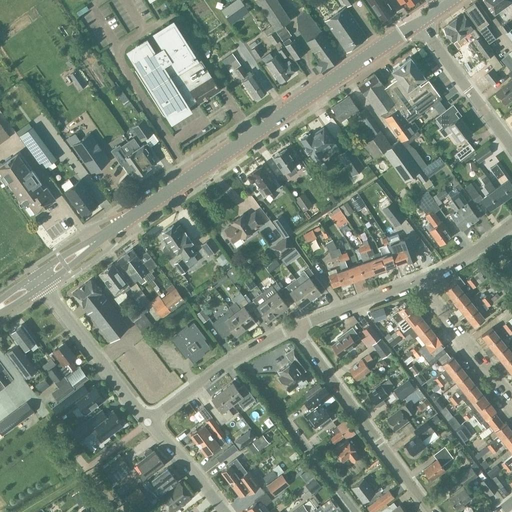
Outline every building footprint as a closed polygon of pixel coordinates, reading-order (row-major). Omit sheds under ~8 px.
[(237,0),(223,10),(232,23),(250,11),(242,0),(237,0)] [(292,36),(284,25),(291,20),(277,0),(255,0),(272,25),(276,31),(283,42),(292,36)] [(368,0),(372,6),(377,13),(377,12),(383,20),(395,12),(386,0),(368,0)] [(484,0),(495,14),(505,7),(503,4),(507,1),(506,0),(484,0)] [(496,39),(486,23),(491,20),(478,1),(466,9),(479,28),(490,44),(496,39)] [(345,8),(326,22),(347,52),(366,38),(345,8)] [(320,72),(341,57),(306,10),(296,17),(298,29),(318,57),(312,62),(320,72)] [(475,27),(474,28),(464,14),(445,29),(455,42),(454,43),(456,46),(460,43),(458,40),(469,31),(476,40),(474,41),(488,60),(495,54),(482,35),(481,36),(475,27)] [(147,40),(137,46),(136,47),(135,47),(135,48),(134,49),(134,50),(133,51),(133,52),(133,53),(133,54),(133,55),(133,57),(133,58),(133,59),(134,61),(134,62),(135,64),(135,65),(136,66),(137,67),(153,93),(151,94),(150,94),(162,113),(163,115),(165,116),(167,117),(168,117),(170,118),(171,118),(172,117),(174,117),(175,117),(178,114),(177,115),(176,113),(181,111),(183,110),(185,109),(188,107),(192,105),(195,103),(197,101),(198,104),(220,90),(212,76),(211,76),(201,60),(200,60),(201,61),(199,63),(174,23),(155,35),(162,47),(154,52),(147,40)] [(511,29),(511,30),(506,23),(500,27),(511,42),(511,29)] [(275,32),(276,31),(272,25),(264,31),(274,45),(281,40),(275,32)] [(283,42),(285,46),(295,60),(304,54),(294,40),(292,42),(289,38),(283,42)] [(249,48),(256,59),(264,54),(256,43),(249,48)] [(278,51),(284,59),(289,54),(284,47),(278,51)] [(238,75),(243,81),(242,82),(255,100),(266,92),(253,74),(252,75),(250,71),(247,73),(232,53),(222,61),(231,73),(230,73),(233,78),(238,75)] [(264,64),(266,63),(279,82),(290,75),(295,71),(290,64),(291,63),(289,60),(283,65),(276,55),(273,57),(270,53),(261,59),(264,64)] [(502,59),(510,71),(511,69),(511,58),(509,54),(502,59)] [(410,58),(392,71),(398,78),(407,90),(418,82),(424,77),(410,58)] [(494,68),(484,76),(492,86),(501,78),(494,68)] [(70,74),(81,89),(88,84),(77,69),(70,74)] [(375,75),(359,86),(378,115),(393,105),(397,109),(383,119),(399,140),(391,146),(380,130),(363,143),(374,159),(383,152),(405,182),(417,174),(423,183),(428,179),(421,169),(418,165),(405,147),(409,145),(408,143),(419,135),(416,131),(419,129),(413,122),(412,123),(411,121),(414,119),(414,118),(415,118),(422,113),(422,112),(429,107),(430,107),(437,102),(437,101),(438,101),(441,98),(428,80),(421,86),(418,82),(407,90),(398,78),(385,88),(375,75)] [(511,80),(497,92),(506,104),(511,99),(511,80)] [(349,96),(332,108),(341,121),(358,109),(349,96)] [(448,134),(453,130),(461,141),(471,132),(459,117),(457,119),(453,114),(456,111),(452,105),(436,118),(442,126),(438,129),(443,135),(447,132),(448,134)] [(369,129),(358,137),(363,143),(380,130),(381,130),(372,118),(372,119),(365,109),(359,114),(366,123),(365,124),(369,129)] [(144,119),(135,125),(145,139),(154,133),(144,119)] [(0,123),(0,144),(10,137),(0,123)] [(19,136),(43,169),(55,160),(37,136),(39,135),(32,126),(19,136)] [(310,133),(301,140),(315,161),(324,155),(326,157),(338,148),(324,127),(312,136),(310,133)] [(110,161),(91,133),(71,146),(91,174),(110,161)] [(134,138),(129,141),(135,150),(140,157),(139,158),(147,170),(156,163),(149,152),(153,150),(147,142),(143,144),(140,147),(134,138)] [(476,152),(469,143),(455,154),(462,163),(476,152)] [(119,145),(112,150),(119,161),(122,165),(123,165),(129,175),(135,171),(138,176),(147,170),(139,158),(140,157),(135,150),(127,156),(125,154),(119,145)] [(487,146),(473,156),(478,164),(493,153),(487,146)] [(350,147),(341,154),(356,174),(364,168),(350,147)] [(298,172),(294,166),(299,163),(294,156),(292,157),(286,149),(273,158),(284,173),(287,171),(291,177),(298,172)] [(0,169),(7,179),(26,165),(18,153),(0,164),(0,169)] [(466,163),(467,171),(475,170),(474,162),(466,163)] [(495,188),(503,200),(511,193),(511,184),(497,163),(490,168),(502,184),(495,188)] [(35,177),(26,165),(7,179),(15,191),(35,177)] [(275,177),(273,178),(269,173),(268,174),(262,166),(247,176),(252,183),(255,181),(259,188),(258,189),(264,197),(280,186),(275,177)] [(303,171),(309,180),(314,176),(308,167),(303,171)] [(485,174),(484,173),(480,177),(485,185),(484,186),(489,193),(482,197),(490,209),(503,200),(495,188),(489,179),(485,174)] [(43,189),(35,177),(15,191),(23,203),(47,186),(46,186),(43,189)] [(69,180),(61,186),(65,191),(83,215),(98,203),(81,180),(73,185),(69,180)] [(471,183),(464,187),(476,203),(482,198),(471,183)] [(47,186),(23,203),(32,215),(55,199),(47,186)] [(455,187),(447,193),(451,198),(452,199),(453,201),(469,224),(478,218),(467,203),(459,192),(455,187)] [(436,194),(432,197),(437,205),(438,206),(442,203),(440,201),(447,196),(450,201),(452,199),(451,198),(447,193),(445,189),(436,195),(436,194)] [(427,191),(421,195),(428,205),(423,210),(426,214),(425,215),(433,227),(429,230),(440,244),(450,237),(446,231),(447,229),(441,221),(433,209),(437,206),(438,206),(437,205),(432,197),(427,191)] [(352,202),(358,211),(366,206),(360,197),(352,202)] [(308,199),(299,205),(304,212),(313,205),(308,199)] [(453,201),(448,204),(451,209),(448,211),(451,214),(461,229),(469,224),(453,201)] [(339,208),(345,217),(354,212),(347,202),(339,208)] [(391,202),(383,208),(395,225),(404,218),(391,202)] [(329,215),(339,228),(348,222),(339,208),(329,215)] [(297,224),(306,220),(300,209),(291,214),(297,224)] [(227,234),(226,236),(227,239),(230,239),(233,242),(240,237),(241,238),(262,223),(254,212),(247,217),(245,214),(231,223),(232,225),(224,230),(227,234)] [(289,238),(294,233),(282,216),(273,222),(285,239),(289,238)] [(324,225),(328,235),(333,233),(329,223),(324,225)] [(172,257),(177,254),(180,252),(183,258),(174,264),(181,274),(189,269),(188,268),(198,261),(193,255),(196,254),(190,245),(193,243),(185,232),(180,235),(173,225),(162,233),(166,238),(163,240),(166,245),(164,246),(163,249),(164,252),(166,253),(169,253),(172,257)] [(201,245),(209,256),(220,248),(212,237),(201,245)] [(279,259),(288,252),(295,247),(289,238),(285,239),(281,241),(272,248),(279,259)] [(381,256),(385,269),(396,264),(389,245),(389,244),(387,238),(382,239),(385,246),(378,249),(379,252),(381,256)] [(401,240),(389,245),(396,264),(408,260),(412,259),(413,260),(417,258),(415,253),(414,253),(409,238),(401,240)] [(367,240),(362,242),(364,245),(374,273),(385,269),(381,256),(379,252),(374,254),(372,248),(370,248),(367,240)] [(342,254),(339,249),(336,249),(333,241),(326,243),(331,259),(338,257),(340,261),(338,262),(341,271),(337,273),(336,273),(328,276),(332,288),(341,285),(352,281),(348,269),(344,260),(342,254)] [(363,277),(374,273),(364,245),(358,248),(361,254),(364,263),(359,265),(363,277)] [(132,248),(124,254),(131,262),(142,276),(143,275),(148,271),(150,273),(154,270),(147,262),(144,264),(138,255),(139,254),(135,248),(133,249),(132,248)] [(285,266),(300,255),(296,249),(280,260),(285,266)] [(131,262),(124,254),(118,259),(134,282),(138,279),(142,284),(146,281),(143,275),(142,276),(131,262)] [(218,258),(224,265),(229,261),(223,254),(218,258)] [(131,288),(112,264),(99,274),(116,297),(122,293),(123,294),(131,288)] [(483,264),(475,270),(486,286),(495,280),(483,264)] [(270,265),(266,268),(270,273),(274,270),(270,265)] [(359,265),(348,269),(352,281),(363,277),(359,265)] [(305,280),(300,285),(310,298),(320,291),(314,285),(319,281),(308,267),(300,273),(305,280)] [(475,270),(468,275),(480,291),(486,286),(475,270)] [(468,275),(462,280),(474,295),(480,291),(468,275)] [(243,281),(247,285),(253,281),(249,276),(243,281)] [(91,279),(73,293),(111,342),(129,328),(91,279)] [(280,281),(277,284),(286,296),(287,296),(289,299),(293,296),(296,299),(301,306),(310,298),(300,285),(296,279),(290,284),(285,288),(280,281)] [(462,280),(453,286),(465,302),(474,295),(462,280)] [(162,298),(171,311),(185,300),(172,284),(166,289),(169,293),(162,298)] [(271,285),(261,292),(262,293),(267,299),(277,313),(287,306),(282,299),(286,296),(277,284),(273,287),(271,285)] [(483,291),(467,303),(474,312),(489,300),(483,291)] [(254,301),(249,305),(254,311),(256,314),(261,310),(263,314),(268,320),(277,313),(267,299),(262,293),(261,292),(252,299),(254,301)] [(235,303),(229,307),(231,310),(234,313),(245,327),(246,329),(252,324),(251,323),(254,320),(250,314),(254,311),(249,305),(240,293),(232,299),(235,303)] [(171,311),(162,298),(152,306),(162,318),(171,311)] [(489,300),(474,312),(479,318),(494,306),(489,300)] [(498,309),(507,317),(511,312),(511,308),(505,302),(498,309)] [(411,310),(406,304),(399,310),(405,318),(397,324),(400,328),(395,332),(398,335),(405,330),(411,325),(421,317),(414,308),(411,310)] [(133,314),(129,317),(133,323),(133,322),(144,314),(148,311),(144,306),(133,314)] [(494,306),(479,318),(483,324),(499,312),(494,306)] [(210,318),(203,309),(201,311),(198,307),(194,311),(197,314),(196,315),(203,323),(210,318)] [(385,316),(382,309),(372,313),(374,320),(385,316)] [(231,310),(212,324),(221,336),(231,329),(232,331),(235,335),(237,334),(238,335),(246,329),(244,328),(245,327),(234,313),(231,310)] [(499,312),(483,324),(488,330),(504,319),(499,312)] [(421,317),(411,325),(418,334),(428,326),(421,317)] [(342,326),(350,323),(348,318),(340,321),(342,326)] [(504,319),(488,330),(493,337),(508,325),(504,319)] [(185,358),(188,356),(193,362),(204,353),(203,352),(209,347),(203,339),(205,338),(194,323),(188,327),(187,326),(177,333),(178,335),(172,340),(185,358)] [(24,350),(35,342),(22,325),(10,333),(19,344),(24,350)] [(379,337),(369,325),(362,331),(372,343),(379,337)] [(508,325),(493,337),(499,345),(511,335),(511,330),(508,325)] [(436,335),(428,326),(418,334),(426,344),(436,335)] [(337,339),(339,341),(332,346),(340,356),(352,347),(350,344),(360,337),(352,327),(337,339)] [(398,335),(394,338),(396,341),(398,343),(403,339),(408,335),(407,333),(405,330),(398,335)] [(393,340),(388,334),(384,337),(389,343),(393,340)] [(420,354),(421,353),(425,359),(439,348),(441,346),(443,345),(436,335),(426,344),(420,348),(417,350),(420,354)] [(381,338),(372,345),(383,359),(391,352),(381,338)] [(63,372),(69,380),(74,387),(87,377),(80,367),(77,369),(70,360),(75,356),(64,343),(53,351),(67,369),(63,372)] [(24,350),(19,344),(7,353),(25,378),(38,368),(24,350)] [(417,350),(420,348),(417,345),(405,354),(408,357),(409,356),(413,353),(417,350)] [(310,367),(295,348),(286,355),(291,362),(292,362),(294,360),(304,372),(310,367)] [(425,359),(430,365),(437,358),(444,354),(439,348),(425,359)] [(450,357),(446,352),(444,354),(437,358),(442,364),(450,357)] [(369,354),(362,359),(349,369),(357,379),(370,370),(366,365),(373,360),(369,354)] [(409,356),(408,357),(404,361),(406,365),(412,360),(409,356)] [(459,365),(452,356),(450,357),(442,364),(445,368),(441,372),(445,377),(449,373),(459,365)] [(291,362),(279,371),(281,375),(278,377),(289,391),(298,384),(300,388),(308,382),(292,362),(291,362)] [(69,380),(63,372),(56,364),(46,372),(58,387),(51,393),(58,402),(75,389),(69,380)] [(419,372),(414,364),(409,368),(414,375),(419,372)] [(449,382),(453,378),(457,383),(467,375),(459,365),(449,373),(448,375),(445,377),(448,381),(449,382)] [(418,381),(423,377),(420,372),(415,377),(418,381)] [(434,380),(437,383),(443,379),(440,375),(434,380)] [(467,375),(457,383),(460,387),(456,391),(456,392),(459,395),(474,384),(467,375)] [(408,379),(394,390),(402,401),(416,389),(415,388),(417,386),(412,378),(409,380),(408,379)] [(389,379),(381,385),(381,384),(368,394),(375,404),(388,395),(386,392),(394,386),(389,379)] [(437,383),(440,387),(446,383),(443,379),(437,383)] [(222,390),(232,403),(237,400),(243,408),(255,399),(244,384),(237,389),(232,382),(222,390)] [(318,392),(322,388),(319,383),(303,394),(307,399),(318,392)] [(481,393),(474,384),(459,395),(464,401),(467,405),(471,401),(481,393)] [(93,385),(79,396),(75,391),(52,408),(59,417),(70,409),(67,406),(73,402),(76,405),(77,404),(80,407),(78,408),(83,414),(85,413),(85,414),(104,400),(104,399),(106,397),(101,391),(99,393),(93,385)] [(324,387),(322,388),(318,392),(305,402),(307,405),(310,408),(314,405),(316,408),(307,414),(316,426),(319,424),(323,428),(333,420),(329,416),(320,404),(331,396),(329,392),(324,387)] [(399,409),(400,410),(387,419),(395,430),(408,420),(405,417),(414,410),(411,406),(421,398),(419,396),(422,393),(417,387),(416,388),(417,389),(405,399),(407,402),(399,409)] [(232,403),(222,390),(212,398),(217,405),(210,410),(222,424),(233,415),(227,407),(232,403)] [(433,401),(438,398),(434,393),(430,397),(433,401)] [(489,402),(481,393),(471,401),(468,404),(472,410),(470,411),(469,412),(463,416),(466,420),(472,416),(473,414),(489,402)] [(454,394),(449,398),(451,402),(457,397),(454,394)] [(460,401),(457,397),(451,402),(454,405),(460,401)] [(423,400),(417,406),(426,414),(431,408),(423,400)] [(26,402),(20,407),(18,408),(25,418),(34,412),(26,402)] [(445,407),(442,402),(437,406),(440,411),(445,407)] [(496,411),(489,402),(473,414),(481,424),(482,423),(486,429),(490,426),(499,418),(495,412),(496,411)] [(440,411),(444,416),(449,412),(445,407),(440,411)] [(78,414),(75,416),(71,410),(67,412),(72,422),(80,418),(78,414)] [(101,419),(97,414),(86,422),(93,431),(101,442),(124,425),(113,410),(106,415),(101,419)] [(0,432),(2,436),(16,425),(8,415),(0,421),(0,432)] [(441,421),(437,415),(433,418),(437,424),(441,421)] [(193,433),(191,435),(198,445),(211,435),(214,433),(220,428),(212,417),(205,422),(206,423),(197,430),(196,429),(192,432),(193,433)] [(459,427),(451,418),(447,421),(455,430),(459,427)] [(495,430),(499,435),(491,441),(492,442),(475,455),(478,459),(490,450),(496,445),(503,440),(502,440),(511,431),(505,422),(503,423),(499,418),(490,426),(494,431),(495,430)] [(330,439),(334,444),(345,436),(348,440),(356,433),(346,420),(337,426),(341,431),(330,439)] [(415,430),(418,435),(405,444),(413,455),(426,445),(423,441),(434,432),(426,421),(415,430)] [(88,435),(81,426),(73,432),(80,441),(88,435)] [(472,436),(465,426),(456,432),(464,442),(472,436)] [(211,435),(198,445),(206,455),(208,453),(209,454),(213,452),(212,451),(219,445),(215,440),(224,433),(220,428),(214,433),(211,435)] [(511,446),(511,431),(502,440),(503,440),(510,449),(511,446)] [(448,436),(451,441),(456,438),(452,433),(448,436)] [(262,435),(252,443),(259,451),(269,444),(262,435)] [(238,439),(234,442),(237,446),(239,449),(243,447),(246,444),(244,440),(241,437),(238,439)] [(334,449),(343,462),(350,456),(354,462),(360,457),(347,439),(334,449)] [(236,449),(232,444),(223,451),(227,456),(236,449)] [(496,445),(490,450),(493,453),(499,449),(496,445)] [(434,455),(437,460),(424,470),(432,480),(445,470),(441,466),(453,457),(445,446),(434,455)] [(505,462),(501,465),(504,468),(511,461),(511,446),(510,449),(511,451),(511,454),(504,461),(505,462)] [(154,451),(152,452),(150,449),(149,449),(145,452),(145,454),(147,456),(137,464),(143,472),(138,476),(142,481),(147,477),(164,464),(154,451)] [(120,455),(103,468),(110,476),(111,476),(116,482),(124,476),(131,470),(126,464),(127,463),(120,455)] [(228,464),(229,466),(222,472),(231,484),(239,478),(239,477),(247,471),(236,458),(228,464)] [(471,467),(458,477),(465,486),(478,476),(475,473),(480,469),(474,461),(469,465),(471,467)] [(496,465),(487,472),(491,478),(500,471),(496,465)] [(175,473),(170,466),(152,480),(156,485),(151,488),(157,497),(162,493),(178,481),(172,474),(175,473)] [(301,475),(306,482),(315,475),(310,468),(301,475)] [(263,477),(268,484),(278,476),(273,469),(263,477)] [(231,484),(240,497),(247,491),(249,494),(260,486),(248,470),(247,471),(239,477),(239,478),(231,484)] [(507,483),(499,473),(492,478),(499,488),(507,483)] [(274,496),(290,484),(282,474),(267,485),(274,496)] [(497,490),(487,477),(480,482),(490,495),(497,490)] [(310,482),(317,490),(321,486),(315,478),(310,482)] [(351,487),(363,502),(375,494),(363,478),(351,487)] [(170,511),(173,511),(191,499),(179,483),(160,498),(170,511)] [(115,491),(121,499),(127,495),(121,487),(115,491)] [(385,487),(376,492),(378,497),(388,492),(385,487)] [(465,507),(463,504),(471,498),(463,487),(453,494),(455,495),(449,500),(459,511),(465,507)] [(134,511),(130,508),(133,505),(145,496),(139,488),(127,497),(126,496),(120,501),(128,511),(134,511)] [(254,502),(255,503),(247,509),(249,511),(267,511),(269,511),(265,506),(272,500),(266,492),(254,502)] [(87,494),(86,495),(82,498),(86,502),(89,499),(91,498),(87,494)] [(309,511),(319,505),(313,497),(304,505),(303,504),(292,511),(309,511)] [(379,500),(379,499),(373,504),(377,509),(387,502),(383,497),(379,500)] [(330,499),(321,506),(325,511),(330,511),(337,507),(330,499)]
